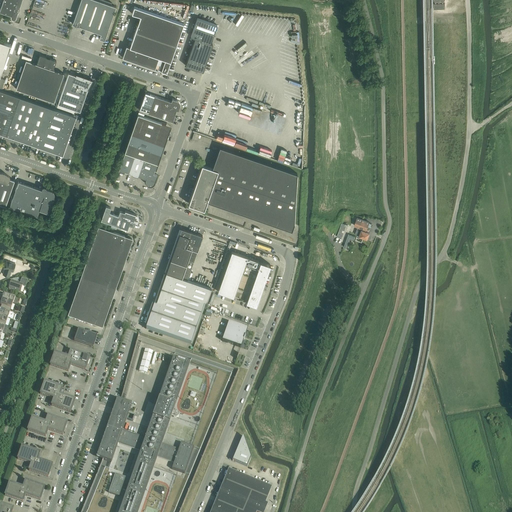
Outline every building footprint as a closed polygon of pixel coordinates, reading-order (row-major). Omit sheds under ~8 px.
[(3,0),(0,9),(0,11),(11,16),(11,17),(11,18),(11,19),(12,19),(13,20),(14,19),(15,19),(16,19),(16,18),(22,0),(3,0)] [(116,7),(96,0),(80,0),(72,24),(101,34),(99,38),(104,40),(116,7)] [(434,3),(434,9),(445,9),(445,3),(444,3),(444,0),(445,0),(433,0),(434,0),(435,0),(435,3),(434,3)] [(126,46),(122,57),(126,59),(166,73),(167,72),(184,24),(134,7),(132,13),(137,15),(140,16),(130,47),(126,46)] [(217,25),(197,18),(191,37),(195,38),(185,65),(203,72),(213,44),(211,43),(217,25)] [(0,75),(11,45),(0,40),(0,75)] [(54,102),(64,73),(53,70),(56,60),(50,58),(49,57),(48,57),(46,57),(40,55),(37,64),(26,60),(16,89),(54,102)] [(69,73),(58,104),(80,112),(88,89),(93,80),(76,74),(75,75),(69,73)] [(0,89),(0,132),(6,135),(7,133),(19,96),(1,90),(0,89)] [(178,111),(180,106),(180,105),(180,104),(180,103),(180,102),(179,102),(179,101),(178,101),(172,99),(171,102),(145,93),(139,110),(172,122),(176,110),(178,111)] [(7,133),(6,135),(63,155),(76,116),(74,115),(19,96),(7,133)] [(152,162),(159,143),(165,124),(162,123),(138,115),(125,153),(118,170),(124,172),(124,171),(133,174),(132,175),(138,177),(138,176),(146,178),(145,180),(145,181),(146,182),(146,183),(146,184),(147,184),(147,185),(148,185),(149,186),(150,186),(151,186),(152,185),(153,185),(153,184),(154,184),(154,183),(155,183),(155,182),(158,175),(157,174),(157,175),(153,173),(155,169),(156,170),(158,164),(158,163),(157,164),(152,162)] [(294,223),(297,173),(220,146),(212,168),(204,165),(202,164),(193,189),(192,193),(188,204),(204,209),(207,201),(292,230),(294,223)] [(0,204),(5,206),(14,180),(9,178),(10,177),(9,176),(8,175),(7,175),(7,174),(5,174),(4,173),(0,183),(0,204)] [(19,181),(17,186),(10,206),(37,216),(39,209),(48,212),(49,212),(54,196),(54,195),(54,194),(54,193),(54,192),(53,192),(53,191),(52,190),(51,190),(46,188),(46,187),(45,187),(44,186),(43,186),(42,187),(41,189),(19,181)] [(138,219),(138,218),(138,217),(138,216),(137,215),(136,214),(125,211),(125,212),(120,211),(118,216),(109,212),(111,208),(106,206),(101,220),(128,230),(129,225),(134,227),(136,222),(137,223),(138,219)] [(369,222),(357,218),(354,225),(367,230),(369,222)] [(95,322),(118,256),(119,254),(125,257),(132,238),(99,227),(69,313),(95,322)] [(175,245),(170,259),(186,265),(188,260),(192,249),(197,251),(201,242),(201,241),(203,236),(202,235),(182,228),(181,228),(179,233),(175,245)] [(369,233),(360,230),(358,236),(367,239),(369,233)] [(349,234),(344,247),(347,248),(351,239),(353,240),(355,237),(349,234)] [(261,291),(270,264),(231,251),(217,291),(233,297),(246,301),(252,303),(255,304),(256,305),(259,295),(261,291)] [(166,272),(182,277),(186,265),(170,259),(170,260),(166,270),(166,272)] [(15,264),(6,261),(4,268),(5,269),(3,274),(9,276),(11,271),(13,271),(15,264)] [(165,273),(161,286),(206,302),(211,287),(182,277),(166,272),(165,273)] [(9,287),(10,287),(9,289),(20,293),(22,287),(25,288),(28,281),(22,279),(20,284),(12,282),(11,284),(10,284),(9,285),(9,286),(9,287)] [(161,286),(156,301),(201,316),(206,302),(161,286)] [(6,293),(5,296),(4,295),(2,300),(13,304),(15,296),(6,293)] [(13,304),(2,300),(0,305),(1,306),(0,308),(10,311),(13,304)] [(156,301),(151,315),(196,331),(201,316),(156,301)] [(10,311),(0,308),(0,309),(0,316),(8,319),(10,311)] [(147,327),(146,330),(191,345),(196,331),(151,315),(147,327)] [(229,323),(222,342),(240,348),(241,348),(248,329),(229,323)] [(78,330),(75,338),(74,342),(93,349),(94,345),(97,337),(78,330)] [(145,350),(139,372),(147,374),(153,352),(145,350)] [(55,354),(50,366),(68,372),(69,371),(71,366),(85,371),(90,358),(70,352),(68,358),(55,354)] [(163,355),(155,353),(150,367),(158,369),(163,355)] [(120,401),(118,400),(117,400),(115,406),(113,411),(101,445),(96,458),(100,459),(102,460),(103,460),(111,463),(118,445),(140,452),(128,487),(123,485),(126,478),(115,475),(108,493),(119,497),(121,490),(126,492),(119,511),(138,511),(157,458),(174,464),(172,470),(178,472),(185,474),(194,448),(192,448),(181,444),(179,450),(162,444),(171,417),(175,418),(176,419),(177,419),(177,418),(178,418),(178,417),(179,416),(178,415),(178,414),(177,414),(173,413),(190,365),(173,359),(145,438),(123,431),(123,430),(126,420),(133,422),(134,418),(135,416),(128,414),(132,405),(126,403),(121,401),(120,401)] [(60,396),(61,395),(63,389),(45,382),(40,395),(54,399),(51,406),(71,413),(73,407),(75,401),(60,396)] [(45,423),(32,419),(28,431),(46,437),(46,436),(48,431),(63,436),(67,423),(48,417),(45,423)] [(233,459),(232,462),(247,468),(251,459),(243,437),(243,436),(240,443),(239,445),(234,458),(233,459)] [(40,454),(22,447),(18,460),(31,465),(29,471),(48,478),(50,472),(52,466),(38,461),(40,454)] [(264,511),(267,505),(265,504),(271,488),(228,471),(226,476),(228,477),(224,487),(222,487),(218,497),(219,498),(215,508),(213,507),(211,511),(264,511)] [(23,489),(9,484),(5,496),(23,502),(23,501),(25,496),(40,501),(42,494),(44,490),(44,488),(25,482),(23,489)]
